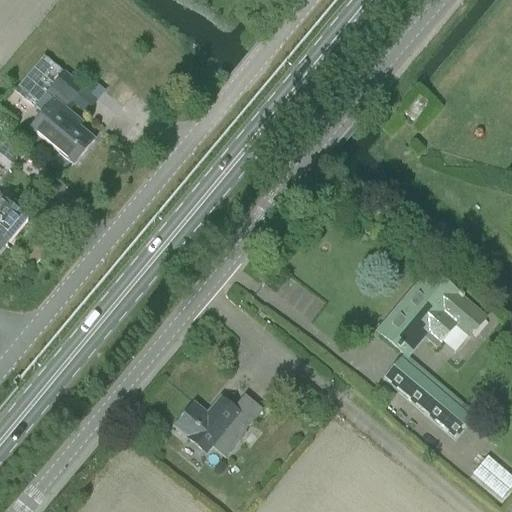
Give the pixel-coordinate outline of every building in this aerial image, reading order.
[(56,101),(66,110),(83,90),(43,57),(13,93),(34,111),(35,109),(43,116),(56,101)] [(76,118),(66,110),(56,101),(43,116),(32,129),(75,165),(96,141),(73,122),(76,118)] [(412,128),(427,110),(418,103),(403,120),(412,128)] [(66,192),(47,174),(39,182),(58,200),(66,192)] [(0,197),(0,240),(8,247),(29,221),(0,197)] [(406,358),(424,337),(437,348),(455,327),(469,339),(486,319),(429,271),(376,333),(406,358)] [(455,443),(472,422),(400,361),(383,382),(455,443)] [(246,431),(264,410),(246,396),(235,410),(221,399),(207,417),(193,405),(175,427),(189,438),(188,440),(208,456),(213,450),(226,461),(249,433),(246,431)]
